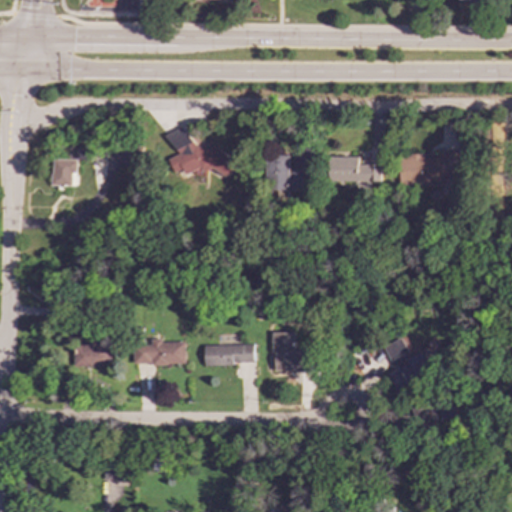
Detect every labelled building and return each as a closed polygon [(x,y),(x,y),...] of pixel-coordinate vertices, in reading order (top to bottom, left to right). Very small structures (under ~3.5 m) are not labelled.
[(165,134),(176,154),(167,159),(172,167),(184,174),(185,175),(198,167),(204,171),(210,168),(225,177),(237,170),(241,163),(210,146),(203,149),(190,142),(181,126),(165,134)] [(51,185),(76,186),(76,160),(88,160),(88,148),(68,147),(67,159),(52,159),(51,185)] [(441,185),(441,179),(456,180),(456,154),(401,153),(400,185),(441,185)] [(288,155),(265,155),(265,189),(308,190),(308,170),(288,170),(288,155)] [(380,164),(358,164),(358,156),(330,157),(330,181),(380,181),(380,164)] [(272,371),(308,372),(308,351),(294,350),(295,332),(273,332),(272,371)] [(185,364),(184,342),(161,342),(161,339),(151,339),(151,344),(132,345),(133,365),(185,364)] [(110,343),(73,345),(74,367),(111,365),(110,343)] [(204,365),(254,364),(253,344),(204,345),(204,365)] [(169,471),(169,458),(152,458),(151,471),(169,471)] [(103,479),(119,479),(119,468),(103,468),(103,479)]
